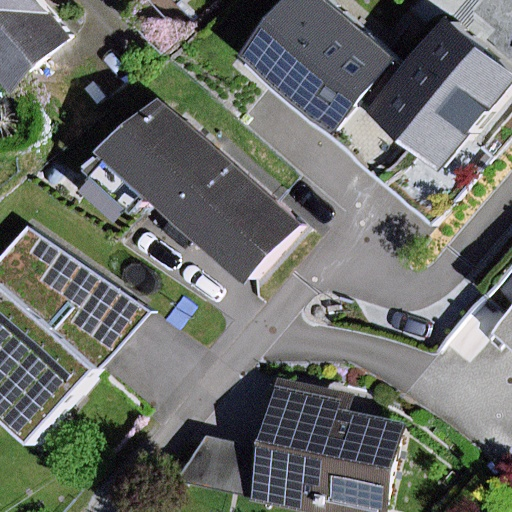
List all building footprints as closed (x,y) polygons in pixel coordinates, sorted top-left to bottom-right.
[(78,42),(42,0),(0,0),(0,95),(7,89),(13,97),(78,42)] [(401,59),(330,0),(287,0),(241,55),(336,135),(401,59)] [(511,70),(450,18),(370,112),(441,173),(511,90),(511,70)] [(303,224),(161,100),(96,153),(106,162),(91,179),(133,215),(147,199),(248,287),(303,224)] [(0,421),(31,448),(151,313),(30,228),(0,261),(0,421)] [(511,307),(497,333),(511,347),(511,307)] [(389,511),(407,426),(352,415),(356,395),(278,379),(263,449),(208,438),(181,483),(252,497),(252,501),(307,511),(389,511)]
